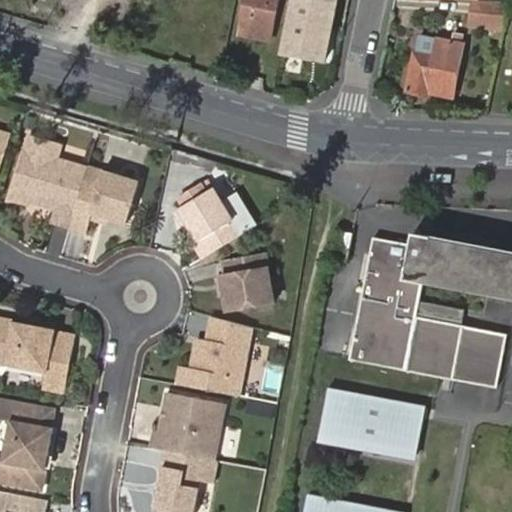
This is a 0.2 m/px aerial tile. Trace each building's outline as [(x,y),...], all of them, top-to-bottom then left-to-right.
[(271,40),(279,0),(246,0),(240,34),(271,40)] [(335,0),(292,0),(281,56),(323,64),(335,0)] [(416,1),(415,22),(464,24),(464,3),(416,1)] [(415,54),(407,92),(430,97),(431,93),(453,98),(466,46),(462,44),(464,35),(453,32),(451,42),(442,40),(441,41),(420,37),(416,55),(415,54)] [(0,165),(8,137),(0,134),(0,165)] [(68,229),(86,169),(56,160),(60,147),(30,138),(23,160),(27,161),(23,177),(18,175),(11,200),(27,205),(30,195),(36,196),(40,206),(56,211),(51,224),(68,229)] [(68,229),(67,231),(84,236),(91,215),(130,227),(142,186),(86,169),(68,229)] [(192,245),(201,260),(239,238),(211,191),(179,211),(197,242),(192,245)] [(420,316),(423,302),(426,285),(511,302),(511,252),(418,233),(415,248),(376,240),(352,359),(409,372),(420,316)] [(221,279),(227,312),(272,305),(267,270),(268,270),(266,255),(222,264),(225,279),(221,279)] [(508,333),(420,316),(409,372),(497,389),(508,333)] [(27,324),(0,319),(0,363),(44,371),(41,387),(62,391),(72,337),(52,334),(52,329),(35,325),(33,332),(26,330),(27,324)] [(234,400),(244,329),(203,319),(197,357),(187,355),(185,372),(174,370),(172,388),(234,400)] [(418,456),(426,419),(428,408),(331,391),(322,437),(418,456)] [(150,432),(147,449),(158,452),(159,452),(205,460),(215,404),(167,395),(160,434),(150,432)] [(2,463),(0,462),(0,480),(37,488),(52,409),(0,399),(0,414),(11,417),(2,463)] [(416,469),(418,456),(322,437),(320,449),(416,469)] [(208,483),(211,462),(205,460),(159,452),(158,452),(155,466),(158,466),(149,509),(164,511),(188,511),(194,481),(208,483)] [(401,511),(311,495),(307,511),(401,511)] [(41,511),(42,507),(4,500),(1,511),(41,511)]
